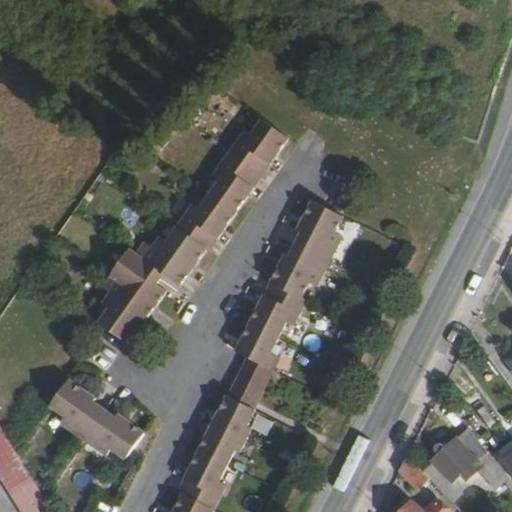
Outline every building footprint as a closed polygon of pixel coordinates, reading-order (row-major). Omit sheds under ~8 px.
[(256,135),(239,156),(272,182),(297,148),(271,127),(261,139),(256,135)] [(229,180),(217,195),(244,215),(272,182),(239,156),(224,176),(229,180)] [(201,205),(182,230),(209,251),(213,254),(244,215),(217,195),(206,209),(201,205)] [(308,233),(300,248),(333,265),(346,240),(338,236),(346,221),(316,206),(303,230),(308,233)] [(139,253),(170,277),(182,286),(209,251),(182,230),(173,241),(167,236),(158,246),(150,239),(139,253)] [(114,272),(158,307),(170,292),(164,286),(170,277),(139,253),(132,247),(114,272)] [(289,258),(273,288),(305,304),(312,291),(318,294),(333,265),(300,248),(294,260),(289,258)] [(113,306),(101,321),(130,343),(158,307),(114,272),(107,281),(113,285),(103,299),(113,306)] [(273,288),(252,328),(284,343),(291,329),(297,333),(311,307),(305,304),(273,288)] [(252,328),(238,356),(251,363),(275,375),(282,362),(276,358),(284,343),(252,328)] [(251,363),(237,390),(262,402),(275,375),(251,363)] [(45,405),(58,415),(52,422),(75,439),(95,413),(83,404),(88,398),(64,379),(45,405)] [(233,397),(258,409),(262,402),(237,390),(233,397)] [(233,397),(219,423),(248,438),(255,425),(251,423),(258,409),(233,397)] [(95,413),(75,439),(96,455),(101,449),(116,461),(135,436),(111,417),(107,423),(95,413)] [(219,423),(205,451),(229,463),(236,449),(241,451),(248,438),(219,423)] [(468,429),(423,473),(429,480),(440,492),(463,470),(469,478),(478,470),(496,491),(510,479),(468,429)] [(0,443),(0,472),(22,511),(52,511),(22,459),(10,437),(0,443)] [(205,451),(185,490),(188,491),(219,506),(230,485),(221,480),(229,463),(205,451)] [(400,472),(419,490),(429,480),(423,473),(407,456),(400,472)] [(215,511),(219,506),(188,491),(177,511),(215,511)] [(404,511),(446,511),(436,502),(427,511),(422,511),(412,503),(404,511)]
